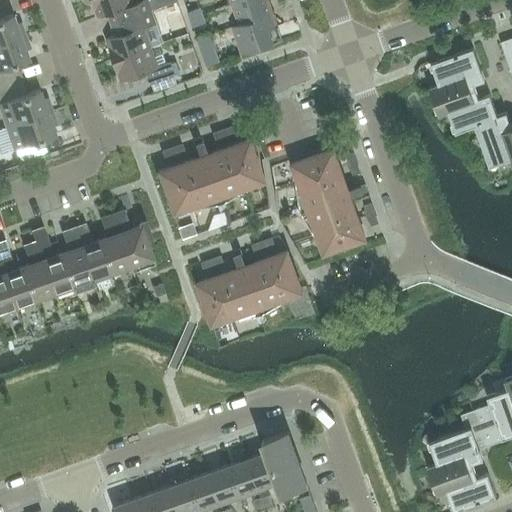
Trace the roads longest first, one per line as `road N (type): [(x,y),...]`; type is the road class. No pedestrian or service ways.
road 1 (residential): [(102,141),(352,53)]
road 2 (residential): [(364,511),(318,403),(294,398),(189,436)]
road 3 (residential): [(425,259),(352,53)]
road 4 (residential): [(352,53),(506,0)]
road 5 (residential): [(102,141),(51,0)]
road 6 (residential): [(0,201),(85,171),(102,141)]
road 7 (residential): [(75,475),(189,436)]
